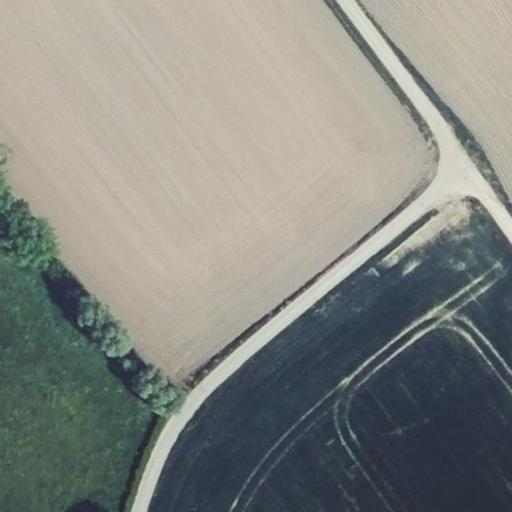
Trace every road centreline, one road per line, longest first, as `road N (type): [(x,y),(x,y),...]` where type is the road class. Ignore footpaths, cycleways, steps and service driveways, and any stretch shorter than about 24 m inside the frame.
road 1 (unclassified): [(467,167),(212,379),(167,442),(138,511)]
road 2 (unclassified): [(346,0),(467,167)]
